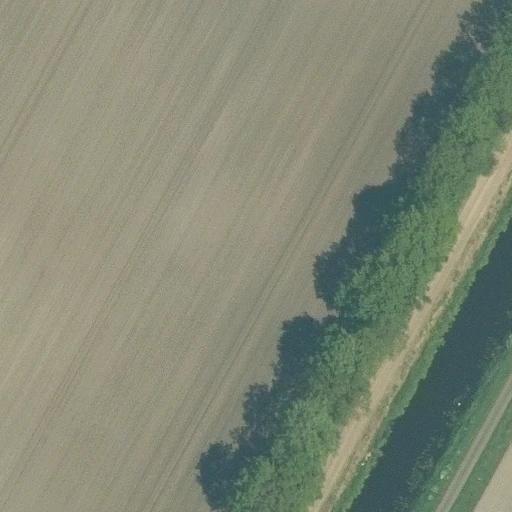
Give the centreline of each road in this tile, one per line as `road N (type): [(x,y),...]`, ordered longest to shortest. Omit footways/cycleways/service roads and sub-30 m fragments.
road 1 (track): [(313,511),(511,152)]
road 2 (unclassified): [(447,511),(511,395)]
